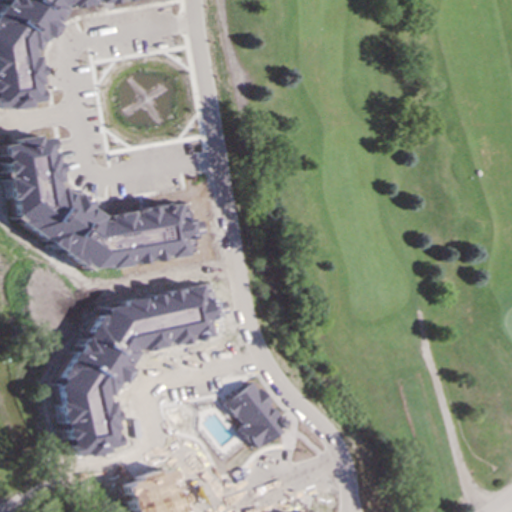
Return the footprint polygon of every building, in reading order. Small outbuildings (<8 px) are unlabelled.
[(27,51),(57,9),(110,0),(0,0),(0,108),(21,106),(20,102),(33,100),(27,51)] [(6,219),(8,215),(0,177),(0,143),(7,142),(6,139),(28,135),(28,139),(42,137),(46,162),(49,161),(53,186),(65,196),(72,187),(86,197),(80,206),(94,217),(182,202),(191,251),(81,271),(6,219)] [(51,376),(66,352),(70,355),(74,347),(71,345),(76,337),(79,339),(83,333),(80,331),(90,315),(94,316),(99,310),(115,305),(115,301),(199,283),(203,301),(209,300),(211,312),(206,314),(210,333),(160,344),(159,340),(152,342),(153,345),(133,350),(132,345),(124,347),(123,351),(126,353),(121,360),(118,358),(114,365),(125,372),(115,384),(106,378),(102,385),(106,388),(101,394),(96,392),(98,403),(102,402),(107,419),(104,419),(105,428),(102,429),(103,436),(108,435),(110,443),(108,444),(109,447),(91,451),(92,454),(81,457),(80,454),(77,455),(77,451),(62,454),(50,404),(54,403),(50,386),(55,379),(51,376)] [(219,403),(246,381),(250,386),(253,384),(286,425),(275,434),(273,431),(252,448),(246,441),(244,442),(232,428),(236,424),(219,403)] [(127,511),(127,509),(125,510),(122,501),(126,499),(124,493),(120,494),(117,485),(130,480),(129,477),(147,471),(149,474),(162,470),(165,479),(161,480),(163,486),(167,485),(170,494),(172,493),(177,510),(174,511),(127,511)]
